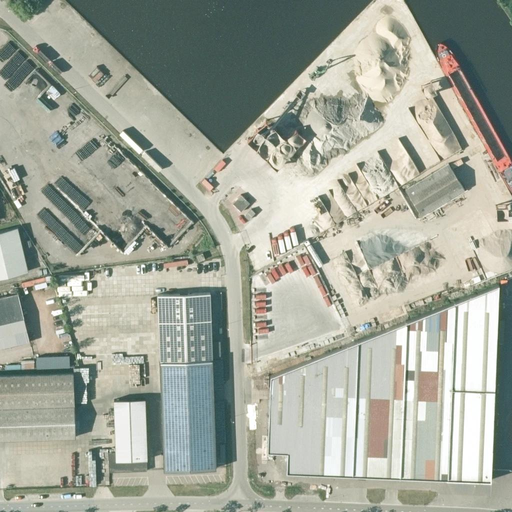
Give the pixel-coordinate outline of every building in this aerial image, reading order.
[(95,133),(100,127),(89,116),(84,122),(95,133)] [(290,164),(301,145),(288,137),(284,145),(280,143),(277,147),(274,145),(268,156),(285,166),(288,163),(290,164)] [(448,163),(405,190),(421,215),(464,189),(448,163)] [(249,203),(241,194),(232,203),(241,211),(249,203)] [(248,220),(255,213),(251,209),(244,216),(248,220)] [(34,226),(38,236),(52,230),(47,220),(34,226)] [(17,227),(0,230),(0,277),(27,271),(17,227)] [(37,242),(30,243),(31,252),(38,251),(37,242)] [(205,259),(203,255),(202,253),(195,256),(198,262),(205,259)] [(43,274),(19,280),(33,330),(36,329),(37,336),(47,333),(45,325),(59,322),(57,313),(64,311),(55,276),(44,279),(43,274)] [(498,284),(270,375),(268,431),(267,450),(287,451),(287,471),(306,472),(307,472),(307,473),(308,473),(308,472),(352,474),(352,475),(354,475),(354,474),(399,476),(399,477),(400,477),(400,476),(491,480),(498,284)] [(0,349),(30,342),(18,293),(0,297),(0,349)] [(157,294),(158,321),(160,364),(212,363),(210,293),(157,294)] [(163,470),(216,468),(212,363),(160,364),(160,372),(163,450),(163,470)] [(0,407),(74,405),(73,372),(0,374),(0,407)] [(109,452),(109,471),(146,470),(146,459),(147,459),(145,399),(144,399),(144,392),(131,393),(132,399),(114,400),(116,445),(113,445),(113,452),(109,452)] [(0,439),(76,437),(74,405),(0,407),(0,439)]
